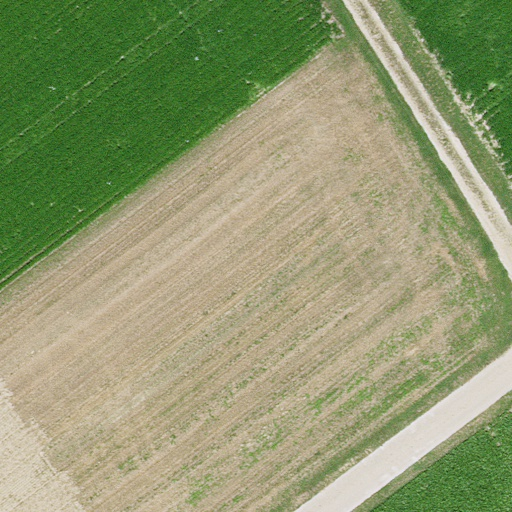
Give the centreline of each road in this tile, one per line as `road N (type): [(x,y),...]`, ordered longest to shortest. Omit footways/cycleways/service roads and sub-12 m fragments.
road 1 (track): [(350,0),(511,251)]
road 2 (track): [(511,380),(338,511)]
